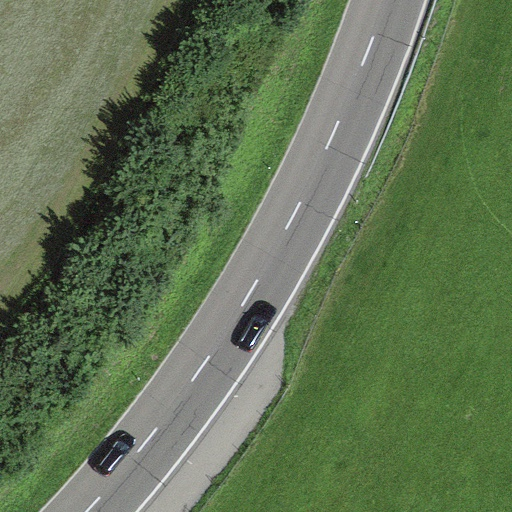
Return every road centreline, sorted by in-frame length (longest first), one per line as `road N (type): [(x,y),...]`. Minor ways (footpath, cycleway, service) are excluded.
road 1 (motorway): [(88,511),(200,370),(293,218)]
road 2 (motorway): [(293,218),(386,0)]
